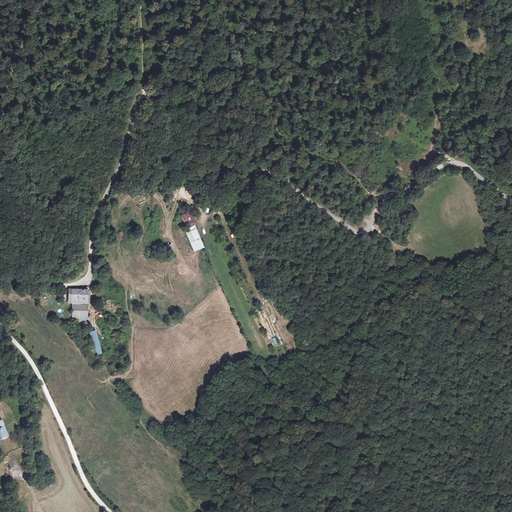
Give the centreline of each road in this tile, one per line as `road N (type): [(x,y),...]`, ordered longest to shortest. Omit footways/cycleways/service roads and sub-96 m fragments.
road 1 (unclassified): [(0,282),(83,281),(100,202),(145,98),(215,156),(276,172),(352,227),(369,223),(406,183),(452,160),(511,196)]
road 2 (track): [(2,328),(26,355),(81,475),(109,511)]
